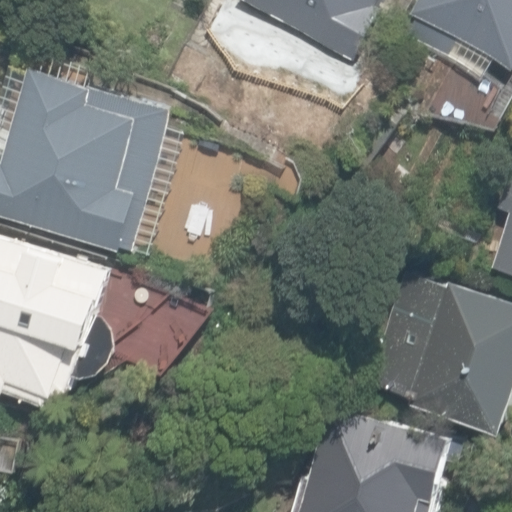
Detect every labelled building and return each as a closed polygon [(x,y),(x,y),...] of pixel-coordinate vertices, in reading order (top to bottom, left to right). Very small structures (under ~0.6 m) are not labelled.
[(255,0),(357,58),(388,3),(382,0),(255,0)] [(435,22),(511,65),(511,63),(511,0),(443,0),(447,2),(435,22)] [(0,209),(125,246),(127,242),(139,246),(181,104),(37,62),(8,158),(0,155),(0,209)] [(511,175),(503,204),(511,206),(511,214),(497,265),(511,269),(511,175)] [(12,387),(53,399),(79,385),(83,370),(91,372),(109,368),(120,357),(125,340),(120,325),(109,312),(103,311),(117,262),(0,226),(0,387),(11,391),(12,387)] [(428,397),(511,422),(511,291),(465,278),(465,281),(420,267),(386,379),(429,393),(428,397)] [(464,511),(480,432),(344,399),(326,473),(317,471),(307,511),(464,511)]
